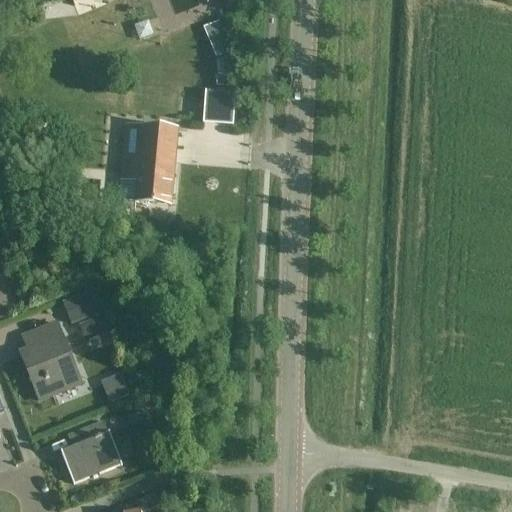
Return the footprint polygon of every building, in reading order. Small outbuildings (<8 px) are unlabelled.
[(218,23),(203,29),(215,58),(230,52),(218,23)] [(217,76),(216,88),(226,88),(227,77),(217,76)] [(25,120),(25,126),(30,130),(35,127),(36,121),(31,117),(25,120)] [(120,182),(118,202),(134,204),(170,207),(177,132),(125,127),(120,182)] [(72,325),(99,314),(90,293),(63,304),(72,325)] [(32,364),(25,367),(39,404),(80,388),(55,326),(22,339),(32,364)] [(98,339),(99,339),(98,338),(94,326),(81,331),(87,344),(88,343),(98,339)] [(98,339),(88,343),(91,350),(101,346),(98,339)] [(104,392),(121,387),(117,376),(101,381),(104,392)] [(150,404),(135,405),(136,417),(151,415),(150,404)] [(76,449),(61,455),(73,486),(121,467),(109,436),(105,438),(101,426),(72,437),(76,449)]
